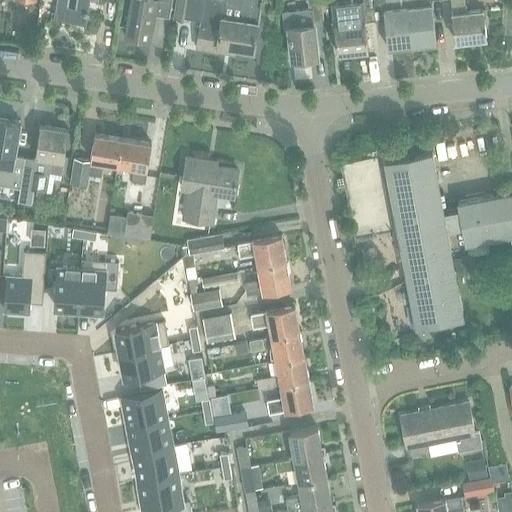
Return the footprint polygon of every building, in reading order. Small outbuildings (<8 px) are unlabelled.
[(84,22),(88,0),(58,0),(57,9),(69,11),(68,19),(84,22)] [(130,0),(125,37),(150,41),(155,13),(168,15),(168,16),(169,16),(171,0),(130,0)] [(177,0),(175,18),(189,21),(189,19),(201,21),(196,49),(222,53),(223,46),(253,51),(259,20),(261,0),(177,0)] [(289,29),(292,60),(317,57),(314,21),(324,20),(321,0),(308,0),(309,10),(283,13),(284,30),(289,29)] [(373,0),(360,0),(361,2),(333,5),(338,55),(368,52),(365,21),(376,20),(374,5),(373,0)] [(407,0),(373,0),(374,5),(384,3),(385,9),(384,9),(388,49),(412,47),(408,7),(407,0)] [(451,0),(456,42),(486,39),(483,10),(466,12),(464,0),(451,0)] [(408,7),(412,47),(436,44),(432,4),(408,7)] [(0,119),(0,183),(6,184),(20,187),(25,158),(14,156),(20,122),(0,119)] [(60,178),(63,160),(68,130),(40,125),(35,159),(25,158),(20,187),(18,201),(31,203),(33,189),(42,190),(43,190),(51,191),(54,177),(60,178)] [(118,165),(122,138),(95,134),(90,161),(75,158),(71,182),(87,185),(89,174),(101,176),(103,163),(118,165)] [(122,138),(118,165),(134,168),(132,181),(145,183),(151,143),(122,138)] [(447,231),(444,212),(433,152),(385,161),(416,327),(463,319),(447,231)] [(234,196),(238,169),(203,163),(203,160),(186,157),(181,188),(188,189),(184,217),(211,222),(216,194),(234,196)] [(465,243),(511,234),(511,191),(457,201),(459,209),(444,212),(447,231),(462,228),(465,243)] [(124,235),(150,239),(154,216),(128,212),(124,235)] [(32,228),(31,245),(45,246),(46,229),(32,228)] [(67,229),(66,239),(76,240),(77,230),(67,229)] [(77,230),(76,240),(86,241),(87,231),(77,230)] [(188,280),(195,279),(195,278),(197,277),(193,253),(225,247),(222,233),(186,239),(188,244),(182,245),(188,280)] [(258,267),(286,262),(281,235),(238,243),(240,256),(256,253),(258,267)] [(7,274),(4,310),(29,312),(29,301),(42,302),(46,250),(23,249),(22,275),(7,274)] [(466,256),(455,258),(458,272),(468,270),(466,256)] [(82,267),(79,307),(103,309),(104,288),(116,289),(118,260),(106,260),(82,258),(81,258),(80,267),(82,267)] [(286,262),(258,267),(261,279),(245,282),(247,294),(291,286),(286,262)] [(57,266),(54,306),(79,307),(82,267),(80,267),(57,266)] [(195,279),(188,280),(193,310),(223,305),(219,287),(197,291),(195,279)] [(266,291),(269,308),(284,306),(282,288),(266,291)] [(272,336),(300,331),(295,306),(251,314),(254,327),(269,324),(272,336)] [(230,313),(203,318),(206,337),(233,331),(233,329),(230,313)] [(164,319),(115,328),(120,352),(159,345),(159,346),(169,344),(164,319)] [(247,326),(233,329),(233,331),(234,337),(248,334),(247,326)] [(200,327),(190,329),(192,339),(202,337),(200,327)] [(276,360),(304,355),(300,331),(272,336),(276,360)] [(202,337),(192,339),(194,349),(204,347),(202,337)] [(249,340),(250,350),(263,347),(262,337),(249,340)] [(159,345),(120,352),(124,376),(164,368),(159,346),(159,345)] [(219,345),(208,348),(210,357),(221,355),(219,347),(219,345)] [(0,351),(0,376),(8,377),(11,353),(0,351)] [(258,388),(280,384),(309,379),(304,355),(276,360),(279,374),(256,379),(258,388)] [(202,356),(188,358),(192,380),(206,377),(205,374),(202,356)] [(309,379),(280,384),(283,397),(267,400),(270,412),(313,404),(309,379)] [(214,385),(208,386),(210,398),(212,397),(216,396),(214,385)] [(163,389),(120,397),(126,426),(168,418),(163,389)] [(236,399),(237,412),(258,411),(258,398),(236,399)] [(214,401),(204,403),(206,413),(216,411),(214,401)] [(458,451),(481,446),(478,432),(475,432),(469,403),(401,416),(407,446),(455,437),(458,451)] [(216,411),(206,413),(208,423),(216,421),(215,416),(217,416),(216,411)] [(217,416),(215,416),(216,421),(218,430),(246,425),(243,411),(217,416)] [(168,418),(126,426),(131,455),(173,447),(168,418)] [(294,457),(322,452),(326,451),(324,442),(321,442),(318,428),(290,433),(294,457)] [(241,467),(251,465),(247,446),(237,448),(241,467)] [(173,447),(131,455),(137,483),(179,475),(173,447)] [(299,482),(327,477),(322,452),(294,457),(276,461),(278,471),(296,468),(299,482)] [(233,455),(223,457),(225,467),(235,465),(233,455)] [(485,458),(467,461),(469,478),(488,474),(485,458)] [(465,495),(495,490),(493,481),(508,478),(505,462),(489,465),(491,477),(462,481),(465,495)] [(235,465),(225,467),(227,477),(237,475),(235,465)] [(246,492),(255,490),(251,465),(241,467),(246,492)] [(179,475),(137,483),(141,511),(144,511),(184,505),(179,475)] [(327,477),(299,482),(301,493),(285,496),(287,509),(303,506),(332,501),(331,500),(327,477)] [(259,511),(257,501),(257,500),(255,490),(246,492),(249,511),(259,511)] [(505,496),(497,498),(498,505),(511,502),(511,491),(504,492),(505,496)] [(463,511),(463,509),(461,497),(417,505),(418,511),(463,511)] [(269,499),(257,501),(259,511),(265,511),(271,511),(269,499)] [(303,506),(304,511),(333,511),(333,509),(337,508),(335,500),(332,501),(303,506)]
